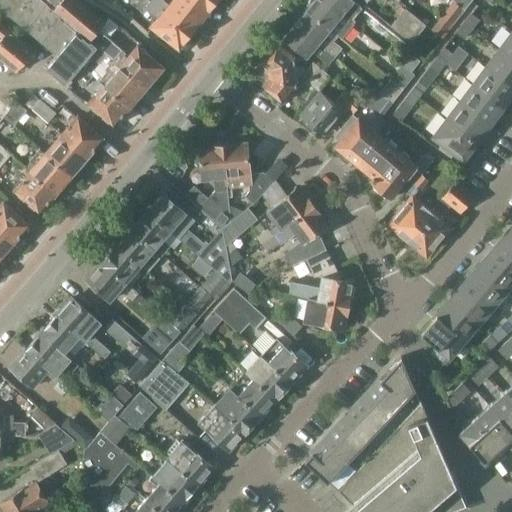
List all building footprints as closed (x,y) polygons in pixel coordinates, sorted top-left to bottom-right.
[(48,4),(46,2),(43,0),(0,0),(0,7),(26,30),(48,4)] [(61,0),(47,0),(46,2),(48,4),(54,9),(61,0)] [(76,0),(61,0),(54,9),(64,17),(78,29),(90,39),(104,23),(76,0)] [(134,0),(111,0),(125,11),(134,0)] [(190,33),(202,17),(180,0),(171,0),(169,4),(163,0),(152,0),(150,2),(190,33)] [(180,0),(202,17),(214,2),(211,0),(180,0)] [(306,10),(338,36),(340,38),(351,24),(322,0),(314,0),(311,0),(305,7),(306,10)] [(322,0),(351,24),(353,22),(354,21),(352,19),(362,8),(352,0),(322,0)] [(455,0),(466,9),(473,0),(455,0)] [(444,15),(453,21),(455,23),(466,9),(456,1),(444,15)] [(158,19),(152,26),(179,47),(190,33),(150,2),(145,9),(158,19)] [(64,17),(54,9),(48,4),(26,30),(42,43),(64,17)] [(407,8),(392,26),(412,43),(427,25),(407,8)] [(306,10),(296,22),(295,24),(333,55),(341,47),(333,41),(338,36),(306,10)] [(464,23),(472,29),(479,19),(471,13),(464,23)] [(441,36),(453,21),(444,15),(433,29),(441,36)] [(76,32),(78,29),(64,17),(42,43),(56,55),(76,32)] [(0,56),(17,70),(19,68),(22,67),(26,63),(25,60),(34,50),(33,49),(32,50),(19,39),(19,37),(9,29),(8,30),(0,23),(0,56)] [(464,23),(457,32),(465,38),(472,29),(464,23)] [(326,64),(333,55),(295,24),(283,37),(306,56),(310,51),(326,64)] [(100,30),(91,40),(117,63),(126,53),(100,30)] [(83,38),(76,32),(56,55),(46,68),(65,84),(91,55),(100,62),(107,55),(97,47),(98,46),(92,41),(92,42),(85,36),(83,38)] [(511,32),(499,49),(511,58),(511,32)] [(268,69),(269,74),(303,71),(303,65),(296,66),(295,58),(278,44),(262,64),(268,69)] [(120,66),(145,87),(163,66),(148,53),(146,49),(141,48),(137,45),(120,66)] [(437,57),(445,63),(453,53),(445,47),(437,57)] [(511,86),(511,58),(499,49),(486,66),(511,86)] [(401,65),(403,66),(412,73),(421,61),(410,53),(401,65)] [(437,57),(430,66),(438,72),(445,63),(437,57)] [(145,87),(120,66),(111,58),(108,62),(110,64),(107,68),(109,70),(100,80),(104,84),(129,105),(145,87)] [(316,78),(322,71),(311,62),(305,70),(312,75),(316,78)] [(412,73),(403,66),(392,78),(391,80),(402,89),(414,75),(412,73)] [(511,86),(486,66),(473,84),(503,106),(511,94),(511,86)] [(87,69),(78,79),(85,85),(94,75),(87,69)] [(303,71),(269,74),(269,78),(264,85),(284,101),(304,76),(303,71)] [(318,90),(323,84),(329,77),(322,71),(316,78),(312,75),(310,78),(311,84),(318,90)] [(402,90),(391,81),(384,90),(395,99),(402,90)] [(411,91),(419,97),(426,87),(418,81),(411,91)] [(129,105),(104,84),(88,103),(112,124),(120,115),(121,115),(129,105)] [(473,84),(460,101),(490,123),(503,106),(473,84)] [(354,113),(360,105),(362,104),(345,90),(337,100),(343,105),(354,113)] [(392,103),(381,94),(377,91),(366,104),(382,116),(392,103)] [(411,91),(403,100),(411,106),(419,97),(411,91)] [(302,115),(301,116),(323,134),(324,133),(323,132),(331,122),(332,123),(342,110),(322,93),(303,115),(302,115)] [(24,103),(26,105),(47,122),(55,112),(39,99),(38,100),(32,94),(24,103)] [(17,101),(13,105),(4,116),(14,125),(27,109),(17,101)] [(477,141),(490,123),(460,101),(447,118),(477,141)] [(78,116),(62,134),(87,156),(95,146),(102,137),(78,116)] [(340,140),(336,145),(357,162),(378,136),(358,119),(357,120),(353,116),(335,137),(340,140)] [(447,118),(433,136),(463,159),(477,141),(447,118)] [(71,174),(87,156),(62,134),(46,153),(71,174)] [(397,151),(378,136),(357,162),(373,175),(371,177),(373,178),(371,181),(371,182),(397,151)] [(265,172),(249,173),(246,143),(223,145),(226,188),(248,185),(249,190),(245,195),(252,203),(275,181),(267,173),(266,173),(265,172)] [(0,167),(12,154),(0,144),(0,167)] [(222,227),(230,223),(226,188),(223,145),(200,148),(203,178),(213,177),(214,190),(199,207),(222,227)] [(25,168),(30,172),(55,193),(71,174),(46,153),(39,146),(28,159),(31,161),(25,168)] [(391,198),(416,168),(423,174),(435,161),(427,154),(416,167),(397,151),(371,182),(391,198)] [(25,178),(14,190),(38,211),(46,202),(47,202),(55,193),(30,172),(25,178)] [(430,181),(421,173),(406,191),(415,199),(430,181)] [(458,183),(455,181),(442,197),(451,205),(461,213),(474,197),(458,183)] [(273,235),(280,230),(313,206),(299,187),(267,211),(277,225),(269,231),(273,235)] [(162,193),(146,211),(169,231),(179,239),(194,221),(162,193)] [(390,224),(408,240),(430,212),(412,197),(390,224)] [(430,212),(408,240),(426,254),(449,227),(439,220),(451,205),(442,197),(430,212)] [(0,230),(13,242),(21,233),(20,232),(28,223),(4,202),(0,206),(0,230)] [(222,227),(226,246),(259,219),(249,206),(230,223),(222,227)] [(313,206),(280,230),(287,240),(296,233),(302,242),(286,255),(291,266),(306,259),(326,250),(318,231),(327,224),(313,206)] [(132,227),(162,253),(169,244),(163,239),(169,231),(146,211),(132,227)] [(132,227),(117,244),(147,270),(158,257),(162,253),(132,227)] [(181,242),(214,270),(229,283),(232,280),(226,246),(222,227),(203,249),(187,236),(181,242)] [(0,230),(0,256),(13,242),(0,230)] [(511,266),(511,238),(506,233),(492,249),(511,266)] [(276,234),(263,244),(267,250),(280,240),(276,234)] [(144,274),(147,270),(117,244),(102,262),(125,282),(137,268),(144,274)] [(511,283),(511,266),(492,249),(478,266),(506,290),(511,283)] [(335,267),(326,250),(306,259),(314,277),(321,274),(335,267)] [(102,262),(87,279),(110,300),(119,289),(131,299),(137,292),(125,282),(102,262)] [(492,307),(506,290),(478,266),(464,282),(492,307)] [(289,294),(307,297),(348,305),(352,282),(341,280),(335,267),(321,274),(322,276),(320,287),(291,282),(289,294)] [(215,299),(229,283),(214,270),(201,286),(215,299)] [(478,323),(492,307),(464,282),(450,299),(478,323)] [(185,304),(186,305),(196,313),(211,296),(200,286),(185,304)] [(265,319),(235,291),(233,289),(213,311),(239,335),(249,325),(255,330),(265,319)] [(103,324),(71,296),(58,311),(59,311),(55,315),(78,336),(91,347),(105,358),(110,351),(92,337),(103,324)] [(303,320),(313,322),(343,328),(348,305),(307,297),(303,320)] [(464,339),(478,323),(450,299),(436,315),(464,339)] [(168,311),(164,315),(180,330),(196,313),(186,305),(176,317),(168,311)] [(160,352),(180,330),(164,315),(164,316),(154,307),(145,317),(154,325),(143,338),(160,352)] [(222,320),(213,311),(199,328),(203,332),(208,336),(222,320)] [(278,321),(294,335),(302,326),(286,312),(278,321)] [(55,315),(40,332),(63,353),(78,336),(55,315)] [(450,357),(464,339),(436,315),(422,332),(421,333),(432,342),(450,357)] [(138,358),(147,347),(112,319),(103,328),(138,358)] [(500,326),(491,334),(498,342),(507,333),(500,326)] [(26,349),(56,374),(63,366),(70,373),(78,365),(70,358),(63,353),(40,332),(26,349)] [(179,341),(190,350),(198,342),(187,333),(179,341)] [(498,342),(491,334),(482,342),(489,350),(498,342)] [(277,338),(261,354),(291,382),(306,365),(284,344),(277,338)] [(511,353),(511,344),(508,340),(498,350),(506,358),(511,353)] [(173,369),(190,350),(179,341),(162,360),(173,369)] [(53,378),(56,374),(26,349),(11,366),(29,382),(34,387),(47,373),(53,378)] [(261,354),(245,371),(275,398),(291,382),(261,354)] [(331,484),(380,432),(417,393),(401,356),(305,459),(331,484)] [(490,357),(480,367),(488,375),(498,366),(490,357)] [(162,360),(140,385),(166,409),(189,382),(173,369),(162,360)] [(470,376),(478,385),(488,375),(480,367),(470,376)] [(261,414),(275,398),(245,371),(230,386),(261,414)] [(447,375),(440,382),(444,392),(454,382),(447,375)] [(111,394),(112,395),(123,404),(134,392),(126,384),(124,387),(121,383),(111,394)] [(462,383),(452,393),(460,401),(471,392),(462,383)] [(230,386),(215,403),(246,431),(261,414),(230,386)] [(140,392),(118,417),(136,433),(158,407),(140,392)] [(511,400),(504,392),(489,405),(511,431),(511,400)] [(380,432),(414,511),(450,511),(466,506),(456,484),(417,393),(380,432)] [(460,401),(452,393),(447,398),(451,409),(460,401)] [(123,404),(112,395),(104,404),(109,408),(102,415),(109,421),(123,404)] [(199,421),(206,428),(229,449),(246,431),(215,403),(211,407),(199,421)] [(511,431),(489,405),(475,417),(502,447),(509,441),(506,438),(511,432),(511,431)] [(30,415),(46,429),(56,422),(38,406),(30,415)] [(0,435),(13,436),(25,436),(25,422),(14,422),(14,414),(3,414),(3,409),(0,408),(0,435)] [(475,417),(460,431),(483,458),(491,451),(494,454),(502,447),(475,417)] [(56,422),(46,429),(38,435),(49,454),(56,450),(72,440),(74,438),(72,436),(56,422)] [(95,438),(81,426),(72,436),(74,438),(85,449),(95,438)] [(128,464),(133,458),(101,431),(95,438),(85,449),(87,460),(100,496),(108,487),(128,464)] [(414,511),(380,432),(331,484),(355,507),(349,511),(414,511)] [(13,436),(0,435),(0,457),(2,457),(3,439),(13,439),(13,436)] [(167,457),(199,485),(214,468),(182,439),(180,442),(177,440),(166,452),(169,454),(167,457)] [(72,440),(56,450),(49,454),(29,466),(37,480),(64,463),(59,455),(75,445),(72,440)] [(167,457),(151,474),(153,476),(184,502),(199,485),(167,457)] [(128,464),(136,471),(141,466),(133,458),(128,464)] [(175,511),(184,502),(153,476),(150,479),(157,485),(145,500),(160,511),(175,511)] [(0,503),(6,511),(30,511),(47,502),(35,483),(26,488),(26,487),(0,503)] [(112,495),(108,487),(100,496),(103,506),(112,495)] [(160,511),(145,500),(134,511),(160,511)] [(49,505),(47,502),(30,511),(42,511),(41,510),(49,505)]
